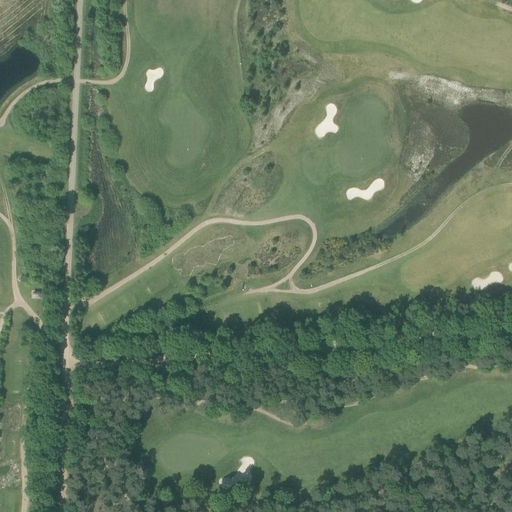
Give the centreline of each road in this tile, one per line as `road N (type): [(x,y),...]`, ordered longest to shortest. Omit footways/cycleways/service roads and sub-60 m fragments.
road 1 (unclassified): [(59,511),(77,0)]
road 2 (track): [(511,327),(196,357),(62,360)]
road 3 (track): [(137,511),(112,478),(84,399),(62,377)]
